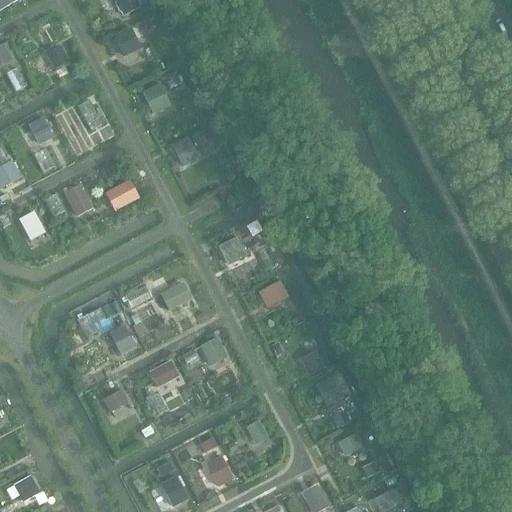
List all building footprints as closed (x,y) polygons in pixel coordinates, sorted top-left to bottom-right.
[(0,0),(0,13),(19,2),(18,0),(0,0)] [(132,0),(113,0),(123,19),(138,11),(132,0)] [(147,23),(138,27),(141,34),(151,30),(147,23)] [(49,29),(40,34),(48,47),(56,43),(49,29)] [(113,39),(122,59),(139,51),(130,31),(113,39)] [(0,48),(0,67),(8,63),(0,49),(0,48)] [(60,50),(46,58),(53,71),(67,64),(60,50)] [(16,71),(6,76),(15,93),(25,88),(16,71)] [(180,83),(176,76),(166,81),(169,88),(180,83)] [(168,108),(159,88),(143,96),(152,116),(168,108)] [(89,103),(78,109),(91,133),(102,126),(89,103)] [(52,139),(43,121),(29,129),(39,147),(52,139)] [(205,144),(199,133),(191,137),(197,148),(205,144)] [(187,139),(170,148),(182,169),(198,160),(187,139)] [(0,192),(18,182),(8,166),(0,170),(0,192)] [(130,185),(107,198),(116,215),(139,202),(130,185)] [(64,197),(74,216),(89,208),(79,189),(64,197)] [(55,197),(44,202),(54,221),(65,216),(55,197)] [(19,223),(29,240),(42,232),(32,215),(19,223)] [(228,266),(246,257),(237,237),(219,246),(228,266)] [(267,246),(256,251),(267,273),(278,268),(267,246)] [(287,299),(278,282),(259,293),(268,309),(287,299)] [(188,296),(181,284),(160,295),(166,307),(188,296)] [(135,315),(130,318),(135,326),(139,324),(135,315)] [(122,327),(109,334),(121,356),(134,349),(122,327)] [(211,367),(225,359),(215,340),(201,348),(211,367)] [(277,344),(272,347),(277,357),(282,354),(277,344)] [(300,360),(308,376),(328,365),(320,349),(300,360)] [(193,352),(182,358),(186,365),(197,359),(193,352)] [(154,385),(175,374),(169,362),(148,373),(154,385)] [(332,377),(315,386),(326,406),(342,397),(332,377)] [(103,401),(108,410),(125,401),(120,392),(103,401)] [(337,425),(348,420),(344,413),(333,418),(337,425)] [(247,429),(253,442),(265,436),(258,423),(247,429)] [(150,428),(141,433),(144,440),(153,435),(150,428)] [(343,456),(362,447),(356,436),(338,445),(343,456)] [(212,440),(200,446),(204,454),(216,447),(212,440)] [(232,444),(228,446),(231,453),(236,451),(232,444)] [(205,466),(215,484),(230,476),(220,458),(205,466)] [(168,464),(156,470),(160,478),(173,471),(168,464)] [(380,474),(374,464),(363,469),(368,479),(380,474)] [(23,503),(39,494),(30,477),(14,486),(23,503)] [(159,486),(169,505),(185,497),(174,478),(159,486)] [(311,511),(320,511),(328,508),(316,486),(301,493),(311,511)] [(387,511),(401,504),(394,491),(380,498),(387,511)]
